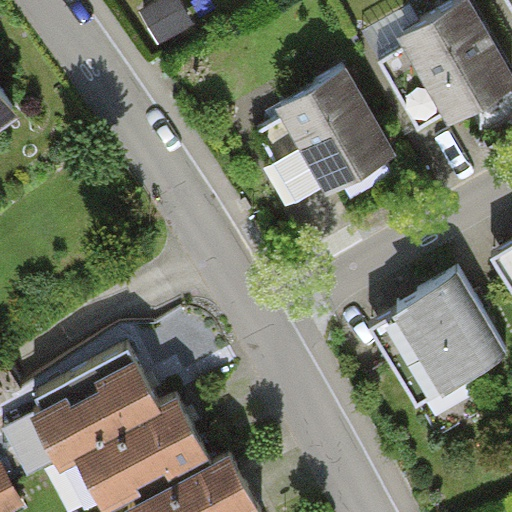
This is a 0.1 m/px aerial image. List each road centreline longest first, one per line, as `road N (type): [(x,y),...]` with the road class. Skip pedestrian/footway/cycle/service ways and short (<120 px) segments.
road 1 (residential): [(264,319),(47,0)]
road 2 (residential): [(264,319),(511,182)]
road 3 (residential): [(367,511),(264,319)]
